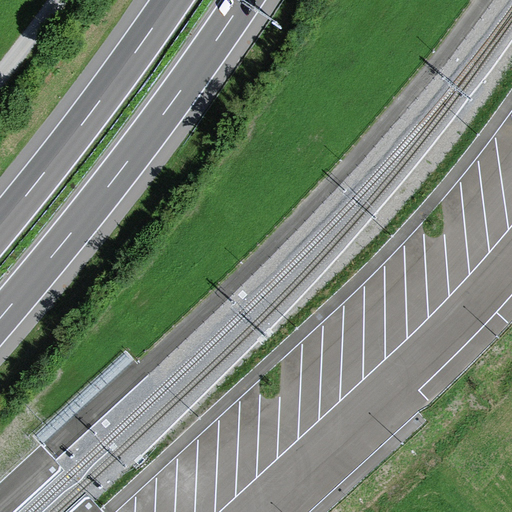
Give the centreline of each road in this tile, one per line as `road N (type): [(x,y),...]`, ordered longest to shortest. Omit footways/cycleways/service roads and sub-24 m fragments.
road 1 (motorway): [(0,325),(250,0)]
road 2 (motorway): [(170,0),(0,220)]
